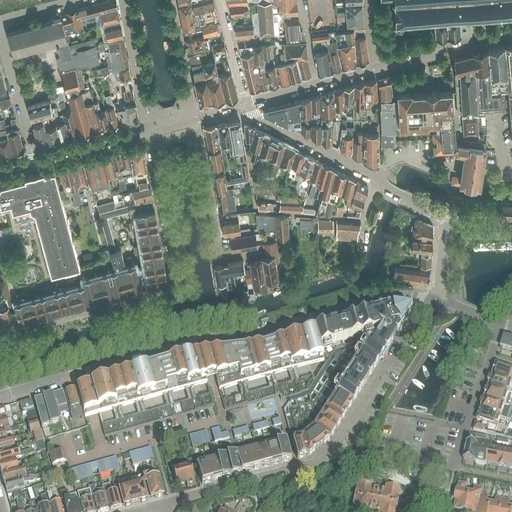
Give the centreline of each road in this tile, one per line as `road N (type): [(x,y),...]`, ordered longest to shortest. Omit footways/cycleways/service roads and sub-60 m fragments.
road 1 (tertiary): [(0,395),(199,339),(381,298),(430,296)]
road 2 (residential): [(0,336),(174,286),(148,131)]
road 3 (residential): [(165,503),(312,463),(340,443)]
road 4 (residential): [(340,443),(430,296)]
road 5 (residential): [(0,170),(148,131)]
road 6 (residential): [(246,108),(376,183)]
road 7 (residential): [(455,467),(500,325)]
road 8 (residential): [(222,257),(196,118)]
road 9 (residential): [(377,70),(511,31)]
road 10 (residential): [(148,131),(123,0)]
road 11 (residential): [(174,0),(196,118)]
